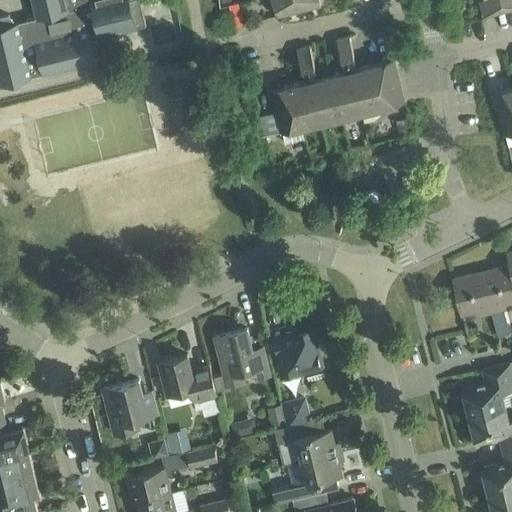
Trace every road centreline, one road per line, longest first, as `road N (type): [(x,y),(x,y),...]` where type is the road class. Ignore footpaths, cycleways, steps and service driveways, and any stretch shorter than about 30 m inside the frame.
road 1 (unclassified): [(56,361),(272,257),(328,256),(370,273)]
road 2 (residential): [(413,511),(370,325),(370,273)]
road 3 (residential): [(263,41),(431,4)]
road 4 (residential): [(471,221),(449,178),(438,58)]
road 5 (residential): [(91,511),(56,361)]
